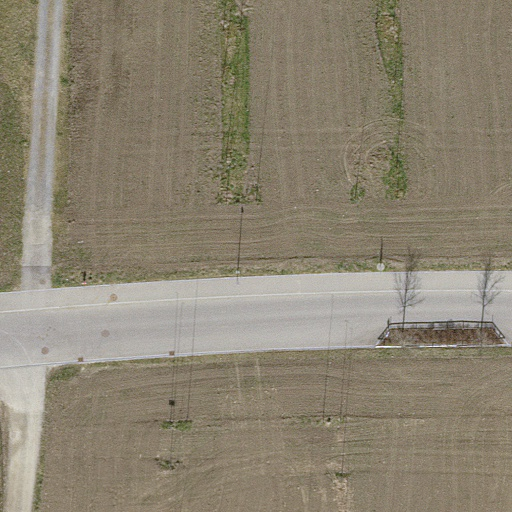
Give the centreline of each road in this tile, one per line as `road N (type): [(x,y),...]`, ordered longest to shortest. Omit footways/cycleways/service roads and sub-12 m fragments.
road 1 (track): [(55,0),(21,511)]
road 2 (residential): [(511,316),(225,319),(0,340)]
